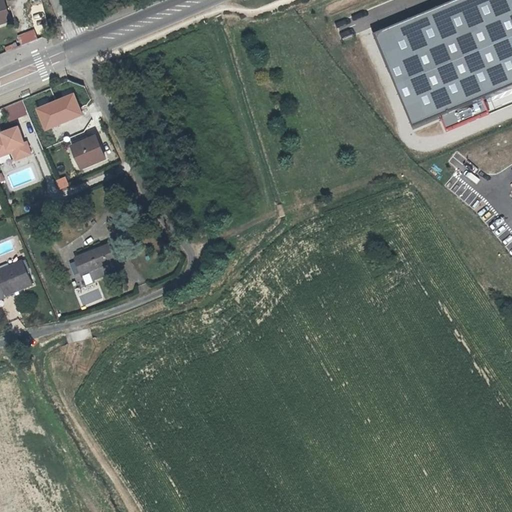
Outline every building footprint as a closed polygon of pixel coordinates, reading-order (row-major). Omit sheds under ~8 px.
[(0,0),(0,25),(14,22),(6,0),(0,0)] [(511,0),(461,0),(374,36),(413,130),(511,89),(511,0)] [(24,102),(6,108),(11,122),(29,115),(24,102)] [(19,148),(23,160),(35,155),(31,143),(28,144),(22,128),(6,134),(7,136),(0,138),(0,154),(1,158),(14,154),(12,150),(19,148)] [(110,158),(101,138),(80,146),(89,167),(110,158)] [(20,161),(23,160),(19,148),(12,150),(14,154),(17,152),(20,161)] [(108,246),(76,258),(83,273),(91,270),(94,279),(118,270),(108,246)] [(388,264),(386,255),(377,257),(378,266),(388,264)] [(0,273),(0,275),(2,282),(0,282),(0,298),(2,304),(11,300),(10,297),(36,287),(27,264),(0,273)]
